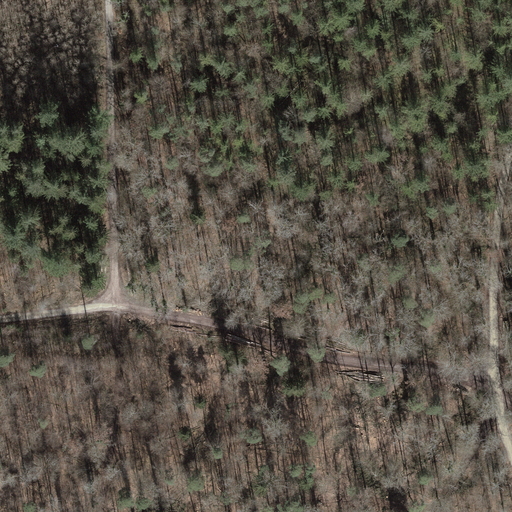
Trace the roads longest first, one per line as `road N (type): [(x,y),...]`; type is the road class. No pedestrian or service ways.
road 1 (track): [(511,399),(470,378),(311,353),(116,305),(0,317)]
road 2 (track): [(116,305),(110,0)]
road 3 (track): [(511,129),(500,215),(500,394)]
road 4 (track): [(116,305),(114,464),(104,511)]
road 5 (track): [(0,227),(116,305)]
road 6 (track): [(500,394),(433,511)]
